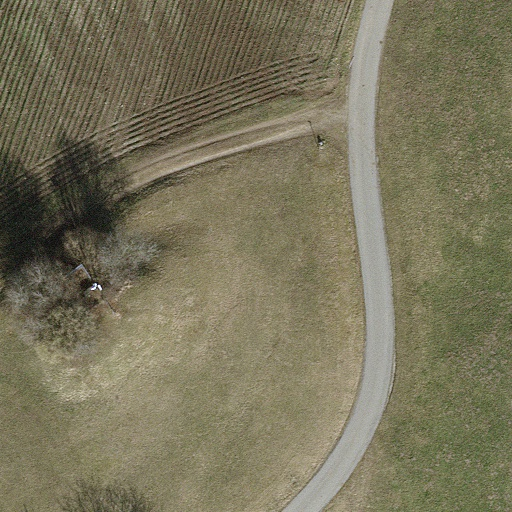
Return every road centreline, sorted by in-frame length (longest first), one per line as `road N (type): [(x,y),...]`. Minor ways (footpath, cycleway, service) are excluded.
road 1 (track): [(360,107),(381,328),(370,408),(329,481),(301,511)]
road 2 (track): [(360,107),(147,171),(0,264)]
